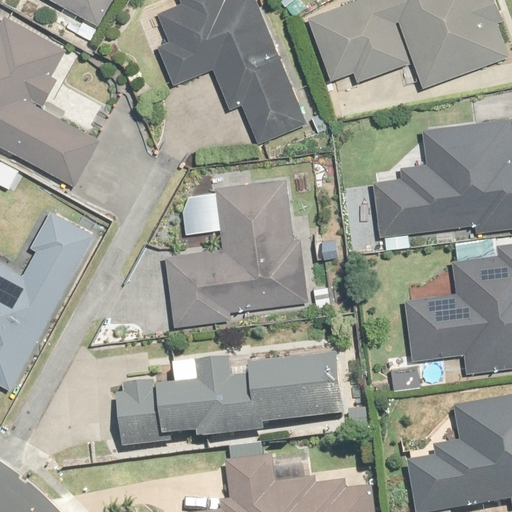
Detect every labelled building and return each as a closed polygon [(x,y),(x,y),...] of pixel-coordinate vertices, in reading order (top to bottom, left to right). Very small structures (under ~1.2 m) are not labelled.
[(53,0),(101,25),(114,0),(53,0)] [(249,107),(263,141),(307,123),(256,0),(183,0),(187,9),(165,18),(173,37),(157,44),(176,91),(220,73),(236,113),(249,107)] [(365,0),(313,17),(334,81),(356,74),(358,82),(418,62),(426,87),(511,58),(511,53),(494,0),(365,0)] [(74,58),(0,17),(0,144),(77,186),(102,141),(45,110),(74,58)] [(511,226),(511,122),(431,131),(434,165),(410,168),(411,181),(378,184),(384,239),(511,226)] [(24,171),(3,160),(0,165),(0,185),(13,193),(24,171)] [(296,233),(288,178),(218,187),(227,250),(170,259),(179,328),(235,320),(234,313),(312,302),(303,238),(296,239),(296,233)] [(0,383),(16,392),(99,237),(53,213),(34,249),(40,252),(26,278),(0,263),(0,383)] [(511,245),(500,247),(501,254),(456,259),(461,294),(410,300),(417,361),(467,355),(470,373),(511,368),(511,245)] [(347,417),(340,356),(229,370),(228,359),(177,365),(180,386),(159,389),(158,384),(119,388),(126,446),(201,436),(202,441),(266,433),(266,427),(347,417)] [(511,399),(461,408),(466,444),(443,447),(445,460),(410,465),(417,511),(462,511),(498,506),(499,511),(511,509),(511,399)] [(277,489),(273,459),(230,464),(235,511),(373,511),(371,489),(348,492),(346,480),(277,489)]
